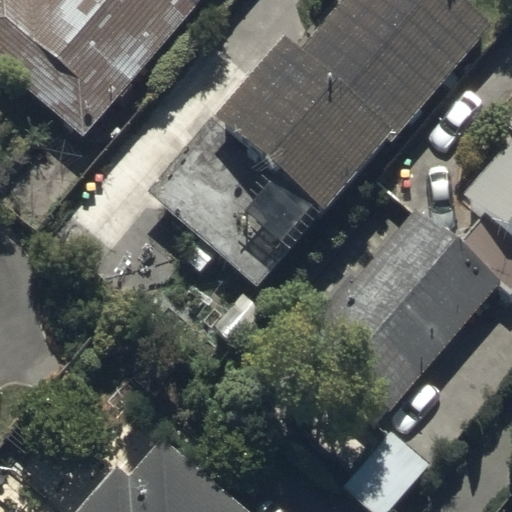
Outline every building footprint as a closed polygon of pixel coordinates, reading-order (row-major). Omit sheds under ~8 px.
[(0,0),(0,68),(81,140),(204,0),(0,0)] [(280,36),(146,194),(264,288),(386,135),(395,142),(488,25),(457,0),(346,0),(303,54),(280,36)] [(511,123),(508,128),(511,132),(511,137),(462,198),(484,216),(456,249),(408,211),(300,343),(392,417),(497,286),(508,295),(511,290),(511,123)] [(387,434),(338,490),(364,511),(389,511),(427,466),(387,434)] [(246,511),(163,440),(129,478),(115,466),(75,511),(246,511)]
